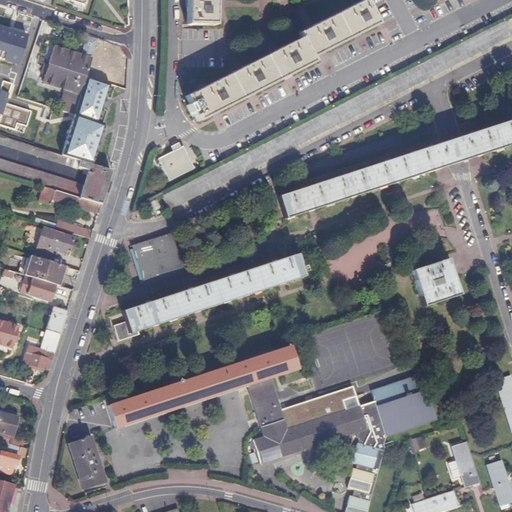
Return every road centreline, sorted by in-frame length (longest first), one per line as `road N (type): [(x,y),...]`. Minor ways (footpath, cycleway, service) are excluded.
road 1 (residential): [(109,223),(121,229),(175,220),(430,89)]
road 2 (residential): [(509,335),(430,89)]
road 3 (residential): [(280,393),(313,405),(509,335)]
road 4 (residential): [(289,511),(223,492),(161,488),(85,511)]
road 5 (tertiary): [(54,400),(109,223)]
road 6 (tertiary): [(118,191),(137,128),(141,44)]
road 7 (residential): [(141,44),(4,0)]
road 8 (residential): [(118,191),(0,153)]
